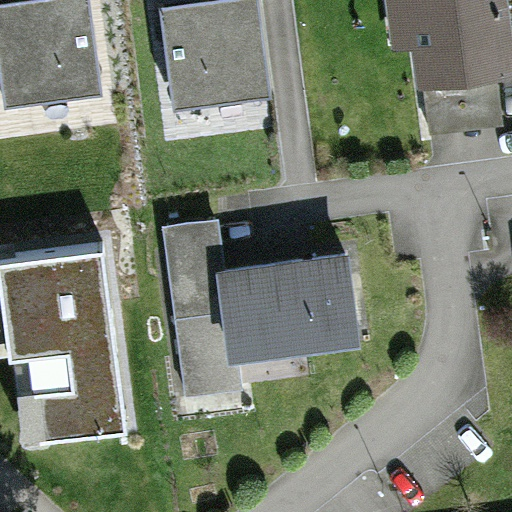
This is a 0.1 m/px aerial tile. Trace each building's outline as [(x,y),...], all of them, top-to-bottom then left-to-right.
[(132,0),(30,0),(40,74),(140,62),(132,0)] [(312,60),(302,0),(198,0),(210,76),(312,60)] [(511,0),(381,0),(392,93),(511,79),(511,0)] [(139,209),(0,221),(0,337),(50,336),(64,389),(170,381),(139,209)] [(226,216),(168,220),(176,319),(238,314),(240,345),(375,336),(369,243),(229,253),(226,216)]
